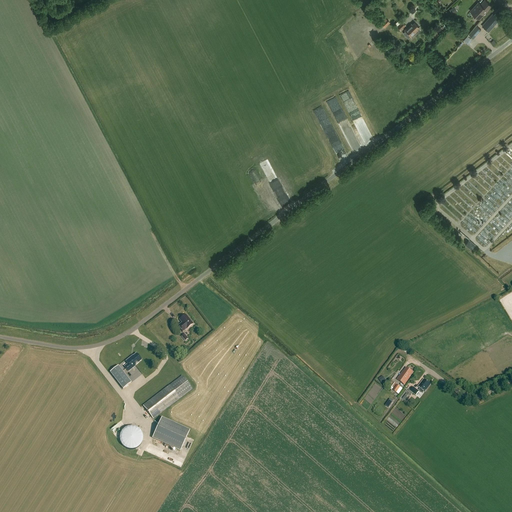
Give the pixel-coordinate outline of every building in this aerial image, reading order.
[(488,10),(491,6),(485,0),(481,5),(478,3),(470,11),(479,20),(488,10)] [(486,23),(482,27),(489,33),(492,29),(498,22),(497,21),(498,20),(500,18),(495,14),(494,16),(493,15),(486,23)] [(380,24),(385,28),(390,22),(385,18),(380,24)] [(401,31),(406,26),(402,22),(397,27),(401,31)] [(404,33),(404,35),(408,39),(409,39),(411,37),(411,38),(418,31),(417,30),(419,28),(415,23),(413,25),(412,24),(405,31),(405,32),(404,33)] [(443,25),(432,36),(436,40),(447,29),(443,25)] [(476,26),(469,35),(474,39),(481,30),(476,26)] [(469,239),(465,244),(471,249),(475,244),(469,239)] [(179,320),(182,323),(181,324),(178,327),(182,332),(186,329),(193,324),(185,315),(179,320)] [(134,365),(141,360),(136,354),(131,357),(125,361),(127,364),(124,367),(128,372),(135,366),(134,365)] [(118,367),(110,373),(122,389),(130,383),(118,367)] [(403,372),(397,380),(404,385),(413,372),(407,368),(404,373),(403,372)] [(192,389),(182,376),(143,406),(153,419),(192,389)] [(429,387),(428,385),(429,383),(424,379),(418,387),(425,392),(429,387)] [(416,396),(419,391),(414,387),(410,391),(409,390),(403,399),(405,401),(408,396),(410,397),(413,393),(416,396)] [(162,418),(153,438),(180,451),(189,431),(162,418)] [(133,427),(131,427),(130,427),(128,427),(126,428),(125,429),(123,430),(122,431),(121,432),(120,434),(120,435),(120,437),(119,439),(120,440),(120,442),(120,443),(121,445),(122,446),(123,447),(125,448),(126,449),(128,450),(130,450),(131,450),(133,450),(135,450),(136,449),(138,448),(139,447),(140,446),(141,445),(142,443),(143,442),(143,440),(143,439),(143,437),(142,435),(142,434),(141,432),(140,431),(139,430),(138,429),(136,428),(135,427),(133,427)]
